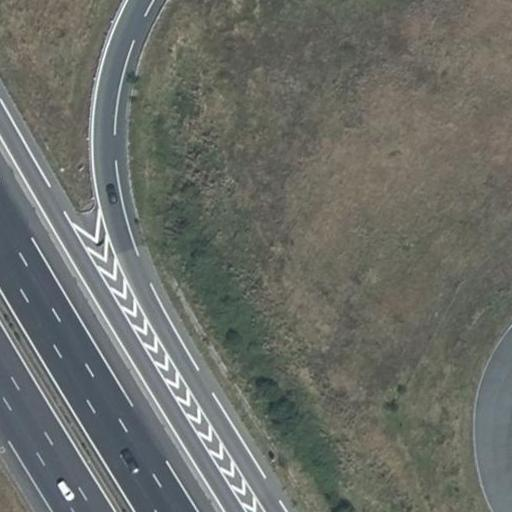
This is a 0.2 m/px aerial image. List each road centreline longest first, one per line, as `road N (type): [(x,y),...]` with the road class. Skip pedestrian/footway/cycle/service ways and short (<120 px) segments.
road 1 (motorway): [(271,511),(161,325),(115,216),(108,100),(143,0)]
road 2 (motorway): [(238,511),(0,115)]
road 3 (motorway): [(170,511),(0,231)]
road 4 (motorway): [(0,364),(89,511)]
